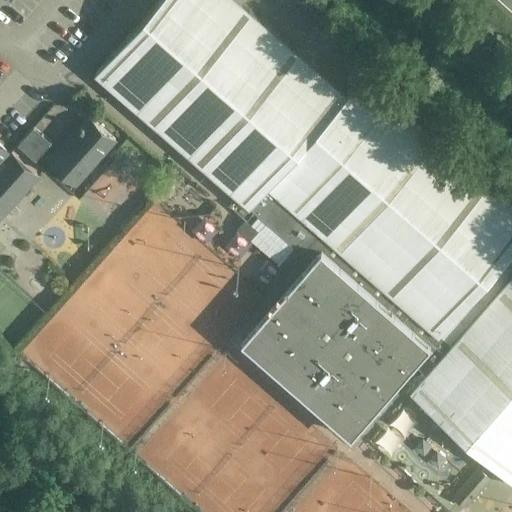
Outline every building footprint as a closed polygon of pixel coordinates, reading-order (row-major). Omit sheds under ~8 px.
[(349,94),(240,0),(160,0),(98,73),(259,213),(243,232),(298,283),(250,338),(351,426),(394,376),(398,379),(413,363),(425,373),(411,389),(494,462),(511,477),(511,198),(384,87),(390,78),(374,64),(349,94)] [(76,184),(118,139),(89,113),(71,133),(70,132),(63,140),(63,141),(47,158),(76,184)] [(18,143),(35,160),(52,141),(34,125),(18,143)] [(0,218),(39,176),(12,151),(0,164),(0,218)] [(101,175),(95,183),(111,195),(117,187),(101,175)] [(204,315),(238,276),(192,236),(172,259),(192,276),(178,293),(204,315)] [(441,452),(454,441),(444,428),(431,439),(441,452)] [(478,466),(468,478),(453,496),(466,507),(481,489),(491,477),(478,466)]
